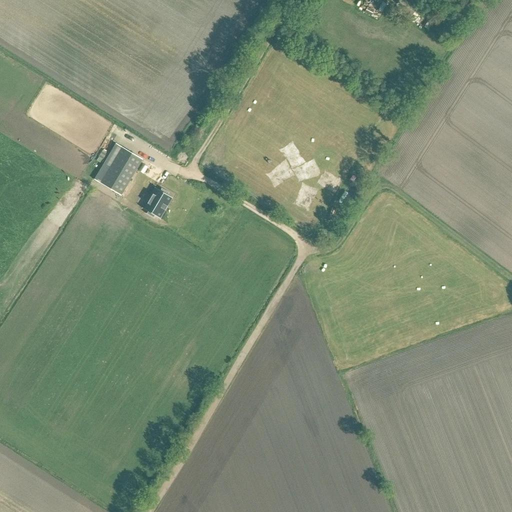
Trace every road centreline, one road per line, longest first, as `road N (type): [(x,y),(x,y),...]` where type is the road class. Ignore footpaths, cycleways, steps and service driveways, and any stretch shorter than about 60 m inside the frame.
road 1 (track): [(293,0),(192,169),(308,247)]
road 2 (track): [(308,247),(147,511)]
road 3 (track): [(308,247),(335,248),(384,187),(511,279)]
